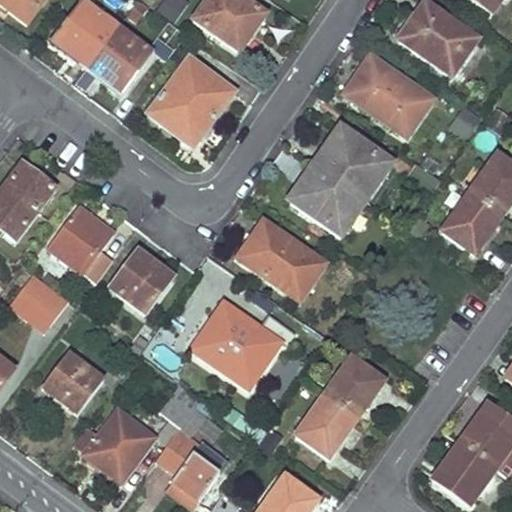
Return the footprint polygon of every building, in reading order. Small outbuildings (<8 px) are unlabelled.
[(0,0),(0,9),(26,28),(46,0),(0,0)] [(177,25),(186,2),(181,0),(161,0),(155,17),(177,25)] [(257,14),(237,0),(209,0),(193,23),(238,54),(249,38),(243,33),(257,14)] [(502,0),(465,0),(491,18),(502,0)] [(116,30),(81,2),(47,46),(83,74),(116,30)] [(476,44),(423,6),(398,44),(451,81),(476,44)] [(153,55),(116,30),(83,74),(119,102),(153,55)] [(430,103),(369,59),(343,97),(406,139),(430,103)] [(233,94),(188,60),(145,115),(192,150),(233,94)] [(322,153),(312,167),(364,203),(390,166),(341,131),(326,155),(322,153)] [(502,220),(511,205),(511,168),(495,156),(468,195),(502,220)] [(442,182),(415,163),(405,178),(432,196),(442,182)] [(53,192),(19,167),(0,193),(0,233),(15,244),(53,192)] [(339,241),(364,203),(312,167),(303,180),(306,182),(289,205),(339,241)] [(474,259),(502,220),(468,195),(440,234),(474,259)] [(112,238),(76,211),(46,251),(94,287),(112,264),(100,255),(112,238)] [(239,265),(299,304),(324,267),(262,224),(251,240),(255,242),(239,265)] [(171,282),(137,256),(109,292),(144,319),(171,282)] [(68,303),(32,276),(15,300),(50,326),(68,303)] [(259,330),(223,306),(190,354),(247,393),(279,347),(284,350),(294,336),(266,318),(259,330)] [(140,339),(131,351),(139,357),(148,345),(140,339)] [(103,383),(67,356),(41,391),(78,418),(103,383)] [(355,423),(382,384),(350,362),(323,400),(355,423)] [(0,390),(12,373),(0,363),(0,390)] [(511,388),(511,370),(503,382),(511,388)] [(199,404),(177,388),(157,417),(178,432),(194,411),(199,404)] [(328,461),(355,423),(323,400),(295,439),(328,461)] [(494,471),(511,446),(511,426),(485,408),(458,445),(494,471)] [(205,420),(194,411),(178,432),(155,464),(176,479),(171,486),(199,506),(219,478),(193,459),(199,451),(189,443),(205,420)] [(98,438),(86,429),(74,446),(86,456),(83,459),(121,487),(154,441),(116,413),(98,438)] [(260,445),(266,433),(228,413),(222,425),(260,445)] [(468,509),(494,471),(458,445),(432,482),(468,509)] [(308,511),(316,502),(283,479),(259,511),(308,511)] [(194,511),(199,506),(171,486),(165,493),(189,511),(194,511)]
